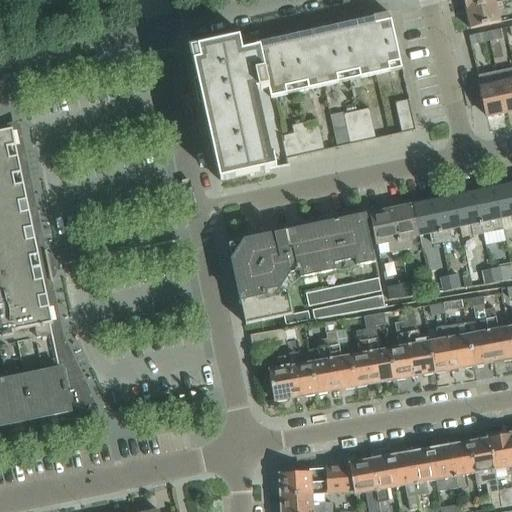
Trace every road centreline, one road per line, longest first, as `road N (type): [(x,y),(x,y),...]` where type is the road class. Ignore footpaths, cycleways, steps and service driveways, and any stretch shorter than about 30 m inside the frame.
road 1 (residential): [(196,214),(465,157)]
road 2 (residential): [(511,400),(241,449)]
road 3 (residential): [(241,449),(0,499)]
road 4 (residential): [(241,449),(196,214)]
road 5 (residential): [(196,214),(156,29)]
road 6 (residential): [(465,157),(429,0)]
road 7 (residential): [(0,64),(156,29)]
road 8 (residential): [(156,29),(285,0)]
